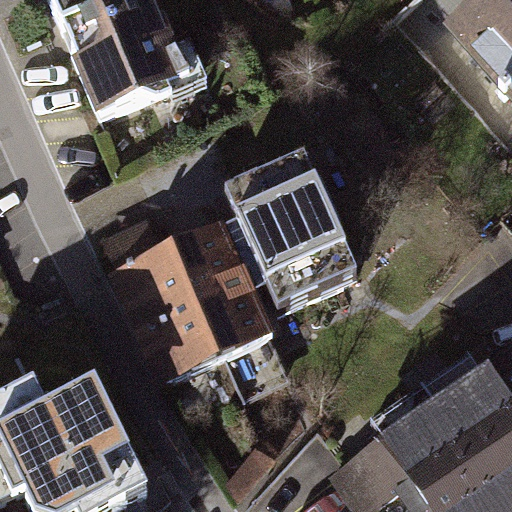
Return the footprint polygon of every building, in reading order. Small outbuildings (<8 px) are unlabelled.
[(38,0),(98,139),(170,108),(112,0),(38,0)] [(511,0),(479,0),(450,27),(511,95),(511,0)] [(296,171),(223,201),(232,223),(274,320),(349,290),(296,171)] [(274,320),(232,223),(164,250),(213,369),(283,340),(274,320)] [(213,369),(164,250),(107,277),(155,394),(213,369)] [(511,511),(511,357),(342,473),(368,511),(511,511)] [(23,397),(0,407),(0,511),(2,511),(11,508),(12,511),(143,511),(92,397),(35,422),(23,397)]
